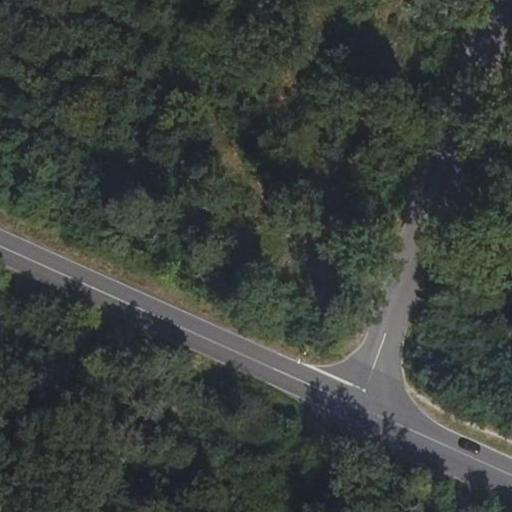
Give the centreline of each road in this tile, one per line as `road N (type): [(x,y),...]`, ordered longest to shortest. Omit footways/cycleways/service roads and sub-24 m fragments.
road 1 (unclassified): [(359,404),(510,0)]
road 2 (tertiary): [(0,245),(359,404)]
road 3 (tertiary): [(359,404),(511,475)]
